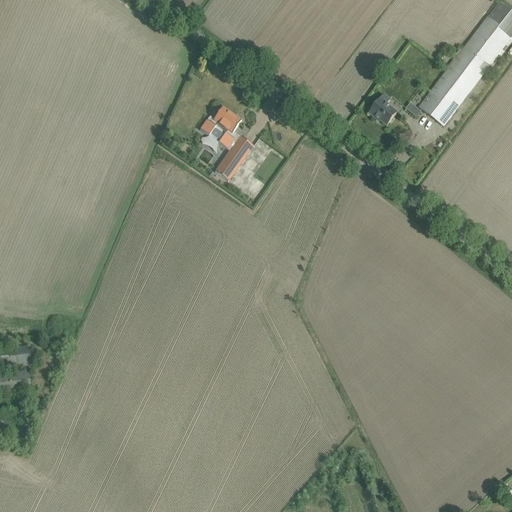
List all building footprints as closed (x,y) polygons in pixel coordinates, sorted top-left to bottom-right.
[(444,127),(511,38),(511,13),(500,4),(420,109),(444,127)] [(384,97),(376,107),(370,115),(375,119),(376,118),(387,127),(397,115),(385,106),(389,101),(384,97)] [(209,118),(199,132),(229,152),(215,172),(228,182),(253,147),(240,138),(233,134),(241,122),(235,118),(234,119),(221,110),(213,121),(209,118)] [(0,349),(0,368),(29,366),(27,347),(15,348),(0,349)] [(0,392),(31,390),(29,371),(0,373),(0,392)]
